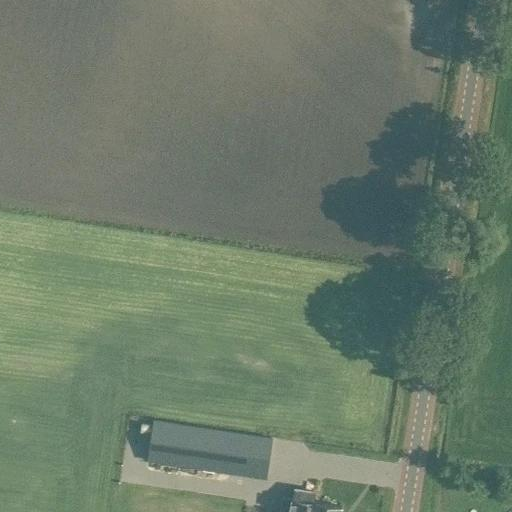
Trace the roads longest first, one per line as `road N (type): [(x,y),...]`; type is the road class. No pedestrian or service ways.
road 1 (tertiary): [(404,511),(482,0)]
road 2 (unknown): [(411,469),(301,467),(262,491),(75,464)]
